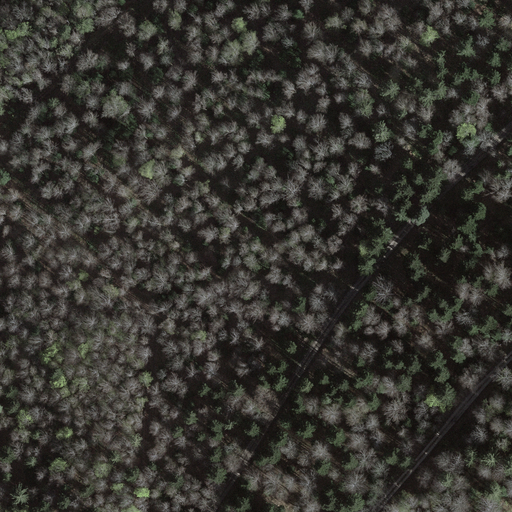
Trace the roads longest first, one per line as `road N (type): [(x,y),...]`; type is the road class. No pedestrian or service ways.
road 1 (track): [(511,126),(374,267),(209,511)]
road 2 (track): [(150,511),(145,431),(156,315),(51,316),(0,341)]
road 3 (track): [(511,352),(375,511)]
road 4 (track): [(0,130),(150,0)]
